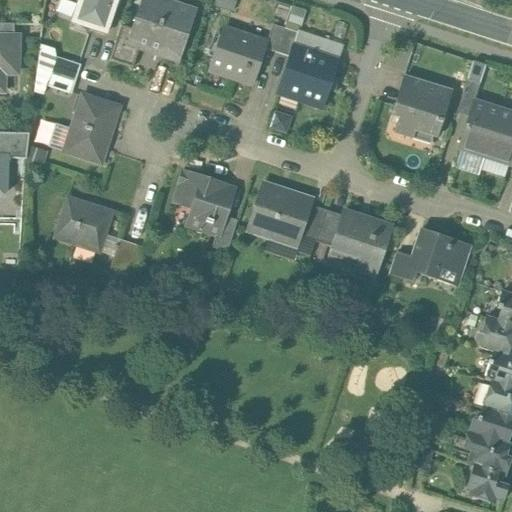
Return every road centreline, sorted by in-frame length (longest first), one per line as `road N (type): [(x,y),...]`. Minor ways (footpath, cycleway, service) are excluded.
road 1 (residential): [(343,179),(158,120)]
road 2 (residential): [(343,179),(396,0)]
road 3 (residential): [(511,237),(343,179)]
